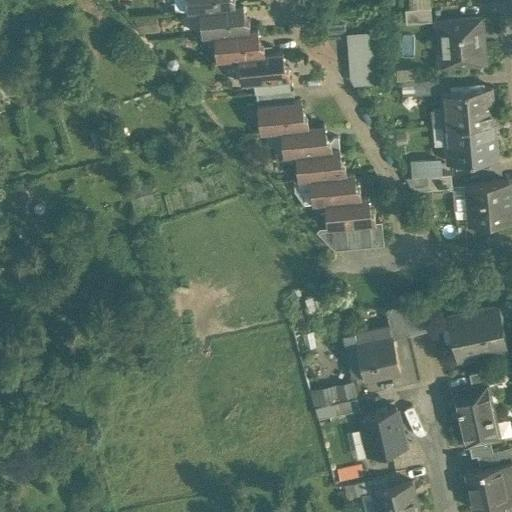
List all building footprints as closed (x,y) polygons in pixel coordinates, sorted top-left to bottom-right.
[(187,0),(188,9),(180,10),(180,11),(200,9),(200,8),(236,4),(235,0),(187,0)] [(236,4),(200,8),(200,9),(203,33),(195,34),(195,35),(215,33),(215,32),(251,28),(250,20),(245,16),(244,3),(236,4)] [(431,5),(406,7),(407,21),(432,19),(431,5)] [(483,15),(437,19),(439,41),(444,41),(446,64),(483,61),(480,33),(484,33),(483,15)] [(251,28),(215,32),(215,33),(218,58),(240,56),(240,55),(265,53),(265,52),(265,44),(260,40),(259,27),(251,28)] [(350,29),(353,80),(380,79),(378,27),(350,29)] [(283,50),(265,52),(265,53),(240,55),(240,56),(242,81),(254,80),(290,77),(289,67),(285,64),(283,50)] [(290,77),(254,80),(256,92),(257,92),(294,88),(291,88),(290,77)] [(427,77),(403,80),(405,94),(429,92),(427,77)] [(490,84),(445,88),(446,107),(448,124),(493,120),(490,84)] [(294,88),(257,92),(258,104),(295,100),(294,88)] [(295,100),(258,104),(261,131),(282,129),(282,128),(309,125),(309,124),(308,116),(304,113),(302,99),(295,100)] [(493,120),(448,124),(451,160),(496,156),(493,120)] [(309,125),(282,128),(282,129),(284,154),(296,153),(296,152),(332,148),(331,140),(327,136),(326,123),(309,124),(309,125)] [(154,141),(144,143),(149,165),(160,162),(154,141)] [(332,148),(296,152),(296,153),(299,178),(311,177),(311,176),(347,172),(346,164),(342,161),(340,147),(332,148)] [(436,157),(412,159),(413,175),(427,174),(437,173),(436,157)] [(347,172),(311,176),(311,177),(314,202),(326,201),(325,200),(361,197),(361,196),(361,188),(356,184),(355,171),(347,172)] [(437,173),(427,174),(429,188),(453,186),(452,172),(437,173)] [(511,215),(509,179),(467,182),(471,222),(511,218),(511,215)] [(361,197),(325,200),(326,201),(328,226),(346,225),(358,223),(370,222),(376,222),(376,221),(375,212),(370,209),(369,195),(361,196),(361,197)] [(382,220),(376,221),(376,222),(370,222),(372,246),(384,244),(382,220)] [(370,222),(358,223),(360,247),(372,246),(370,222)] [(358,223),(346,225),(348,248),(360,247),(358,223)] [(328,226),(320,227),(318,229),(335,249),(348,248),(346,225),(328,226)] [(429,300),(403,304),(410,333),(435,327),(429,300)] [(498,303),(450,313),(459,355),(506,345),(498,303)] [(410,333),(403,304),(387,307),(393,336),(394,336),(394,337),(410,333)] [(393,336),(359,344),(365,376),(401,368),(394,337),(394,336),(393,336)] [(503,365),(470,372),(472,383),(484,381),(484,383),(506,378),(503,365)] [(472,383),(455,387),(462,421),(460,422),(464,440),(466,439),(467,444),(470,444),(490,439),(497,438),(492,416),(494,416),(493,413),(491,413),(491,410),(493,409),(494,407),(495,405),(493,397),(492,396),(491,394),(489,394),(487,394),(484,383),(484,381),(472,383)] [(357,397),(332,402),(335,415),(360,409),(357,397)] [(397,407),(361,414),(371,454),(406,446),(397,407)] [(490,439),(470,444),(472,455),(478,454),(493,451),(490,439)] [(493,451),(478,454),(481,467),(511,460),(511,453),(510,447),(493,451)] [(511,460),(481,467),(467,470),(475,509),(481,508),(504,503),(510,501),(502,464),(511,461),(511,460)] [(511,461),(502,464),(510,501),(511,501),(511,461)] [(387,474),(355,481),(357,495),(373,491),(373,489),(390,486),(387,474)] [(390,486),(373,489),(373,491),(377,511),(421,511),(414,480),(390,486)] [(506,511),(504,503),(481,508),(481,511),(506,511)]
